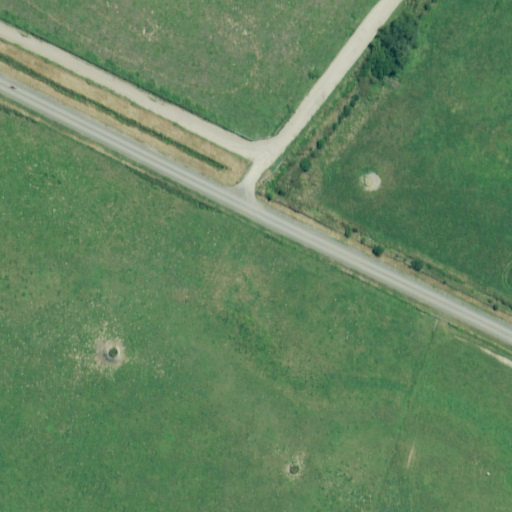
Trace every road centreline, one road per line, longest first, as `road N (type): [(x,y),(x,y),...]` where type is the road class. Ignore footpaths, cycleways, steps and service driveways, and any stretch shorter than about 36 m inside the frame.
road 1 (track): [(511,337),(0,82)]
road 2 (track): [(229,198),(387,0)]
